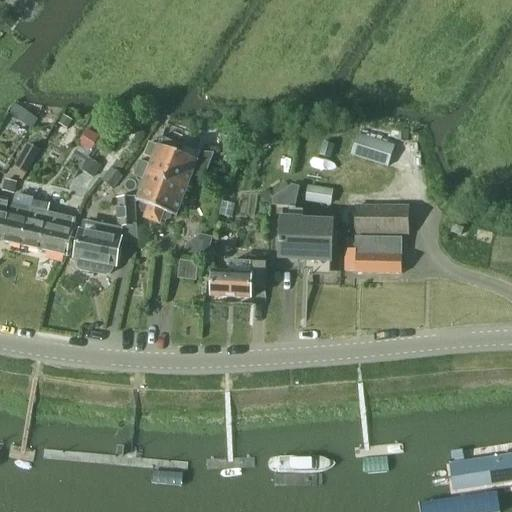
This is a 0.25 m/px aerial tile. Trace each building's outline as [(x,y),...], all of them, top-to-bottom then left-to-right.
[(37,121),(18,107),(15,105),(8,115),(31,130),(37,121)] [(65,116),(48,142),(56,147),(72,120),(65,116)] [(387,167),(393,147),(357,136),(351,156),(387,167)] [(144,219),(152,222),(180,147),(160,139),(158,147),(157,147),(156,148),(157,149),(153,158),(152,158),(152,159),(152,160),(148,172),(147,172),(146,174),(147,174),(142,186),(141,188),(142,188),(137,201),(136,201),(136,202),(141,205),(140,208),(142,213),(146,214),(144,219)] [(180,147),(152,222),(158,225),(160,220),(164,221),(169,219),(170,215),(176,218),(177,216),(176,216),(181,203),(182,203),(182,202),(182,201),(186,189),(187,189),(188,188),(187,187),(192,175),(193,174),(204,178),(213,155),(200,154),(180,147)] [(142,180),(148,164),(138,161),(132,176),(142,180)] [(111,169),(102,182),(111,189),(121,176),(111,169)] [(1,191),(14,195),(16,184),(4,181),(1,191)] [(330,205),(332,192),(308,188),(306,201),(330,205)] [(5,216),(2,229),(7,230),(3,243),(22,247),(32,204),(14,200),(11,210),(10,217),(5,216)] [(80,232),(75,260),(76,260),(75,264),(78,267),(84,272),(102,275),(108,273),(112,272),(113,267),(114,268),(119,242),(136,244),(133,200),(117,201),(118,230),(102,227),(100,236),(80,232)] [(32,204),(22,247),(40,251),(49,214),(47,214),(49,205),(34,201),(33,205),(32,204)] [(355,235),(373,236),(407,236),(407,208),(356,207),(355,235)] [(49,214),(40,251),(58,256),(64,257),(66,258),(72,232),(75,221),(49,214)] [(282,220),(280,259),(329,262),(331,223),(282,220)] [(460,236),(462,229),(455,227),(453,234),(460,236)] [(182,257),(207,262),(207,260),(214,262),(214,254),(209,253),(212,239),(199,236),(186,246),(182,246),(179,253),(183,254),(182,257)] [(355,274),(373,274),(373,239),(355,239),(355,241),(347,241),(347,251),(345,251),(344,272),(355,272),(355,274)] [(373,239),(373,274),(401,275),(401,257),(400,257),(401,240),(373,239)] [(212,274),(211,298),(226,299),(250,300),(251,287),(264,288),(264,279),(265,265),(251,265),(230,264),(230,275),(212,274)]
